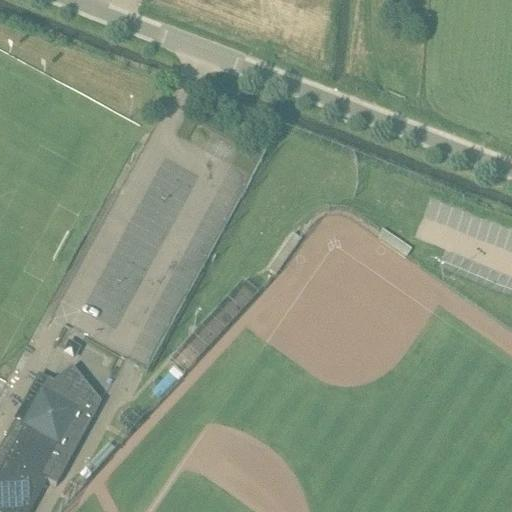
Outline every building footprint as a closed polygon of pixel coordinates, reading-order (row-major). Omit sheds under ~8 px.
[(411,250),(381,229),(377,234),(376,236),(406,257),(411,250)] [(299,239),(292,234),(267,268),(274,274),(299,239)] [(74,359),(80,348),(68,341),(61,353),(74,359)] [(0,447),(0,475),(19,485),(23,479),(15,475),(20,466),(47,480),(46,482),(55,487),(100,406),(100,405),(101,404),(71,369),(53,384),(47,381),(47,383),(38,378),(14,423),(0,447)] [(84,482),(114,450),(107,443),(78,475),(84,482)] [(19,485),(0,475),(0,511),(29,511),(46,482),(47,480),(20,466),(15,475),(23,479),(19,485)]
